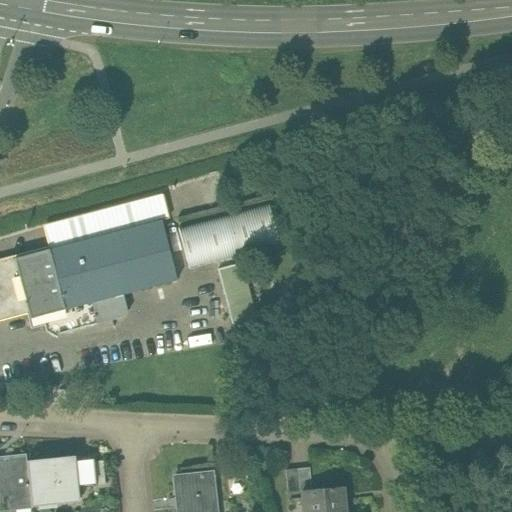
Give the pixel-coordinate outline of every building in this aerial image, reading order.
[(157,197),(45,226),(51,249),(77,242),(161,220),(163,220),(157,197)] [(268,203),(178,228),(189,268),(280,244),(268,203)] [(161,220),(77,242),(93,302),(123,294),(177,280),(161,220)] [(51,249),(48,250),(64,310),(91,303),(93,302),(77,242),(51,249)] [(48,250),(0,262),(0,317),(28,311),(32,327),(49,322),(66,318),(64,310),(48,250)] [(242,263),(218,269),(237,340),(260,334),(245,277),(245,276),(242,263)] [(93,302),(91,303),(96,323),(125,315),(127,311),(123,294),(93,302)] [(91,303),(64,310),(66,318),(49,322),(50,328),(59,333),(96,323),(91,303)] [(25,456),(0,458),(0,491),(8,491),(10,510),(31,507),(31,506),(26,464),(25,456)] [(93,457),(73,459),(76,487),(96,484),(93,457)] [(73,459),(26,464),(31,506),(77,501),(76,487),(73,459)] [(309,468),(297,469),(299,491),(302,491),(311,490),(309,468)] [(297,469),(285,470),(288,492),(299,491),(297,469)] [(216,511),(212,473),(174,477),(177,511),(216,511)] [(311,490),(302,491),(303,511),(344,511),(341,487),(311,490)]
